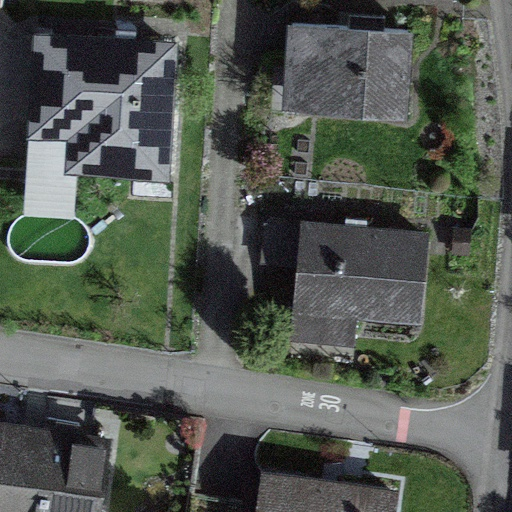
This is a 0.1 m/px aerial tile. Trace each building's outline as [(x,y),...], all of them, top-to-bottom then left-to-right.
[(417,121),(420,37),(299,32),(295,116),(417,121)] [(177,54),(47,50),(44,149),(87,150),(86,182),(173,184),(177,54)] [(421,324),(427,236),(311,228),(303,345),(356,349),(358,320),(421,324)] [(300,238),(271,237),(269,275),(299,276),(300,238)] [(0,511),(106,511),(114,444),(0,430),(0,511)] [(391,511),(393,499),(271,484),(267,511),(391,511)]
